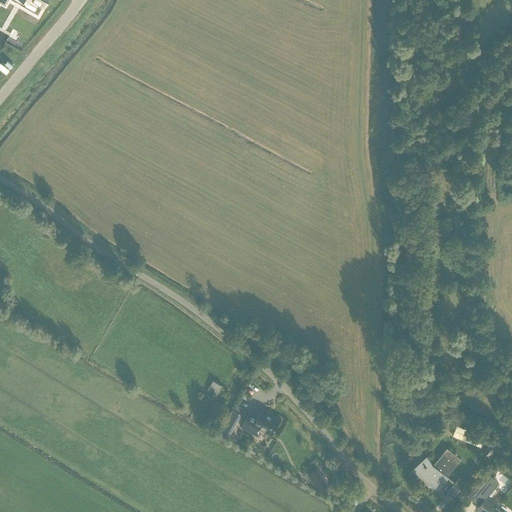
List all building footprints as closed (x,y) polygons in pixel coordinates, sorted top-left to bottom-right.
[(207,389),(212,392),(217,395),(218,392),(222,386),(213,380),(207,389)] [(258,428),(271,435),(280,419),(267,412),(268,412),(262,408),(257,417),(249,413),(241,427),(254,434),(258,428)] [(232,409),(219,433),(228,438),(241,414),(232,409)] [(466,429),(456,425),(452,436),(478,445),(480,440),(464,434),(466,429)] [(446,476),(460,459),(446,448),(432,465),(431,464),(427,458),(413,471),(438,490),(448,477),(446,476)] [(316,468),(307,474),(318,491),(327,485),(316,468)] [(487,472),(476,486),(488,494),(498,480),(487,472)] [(452,497),(464,483),(458,478),(446,493),(452,497)] [(500,511),(484,499),(476,508),(480,511),(500,511)]
